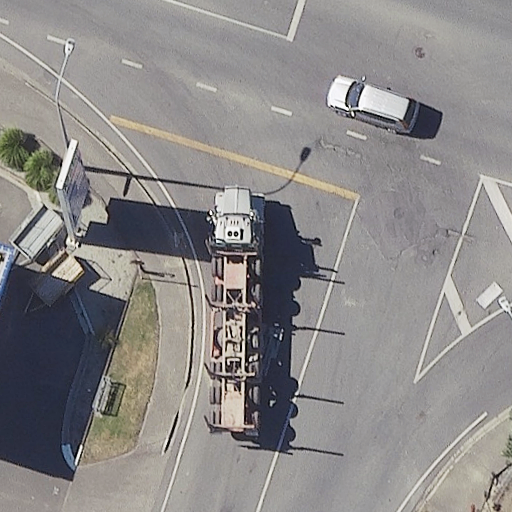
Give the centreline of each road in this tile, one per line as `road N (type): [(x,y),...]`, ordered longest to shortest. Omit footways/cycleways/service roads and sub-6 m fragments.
road 1 (secondary): [(404,80),(256,511)]
road 2 (primary): [(511,355),(310,511)]
road 3 (primary): [(172,0),(404,80)]
